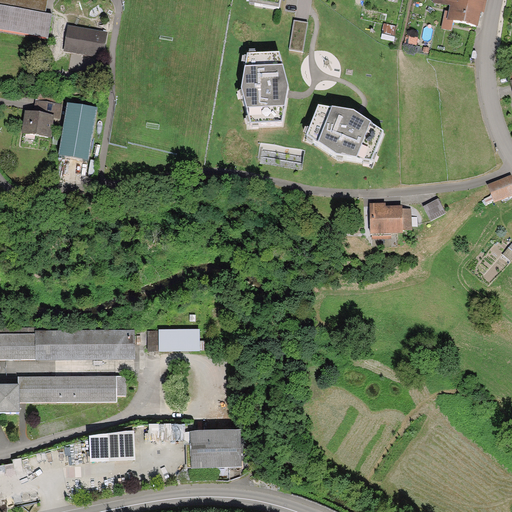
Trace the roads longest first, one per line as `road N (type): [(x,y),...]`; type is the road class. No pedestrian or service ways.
road 1 (residential): [(511,169),(485,181),(377,192),(304,191),(207,173),(14,192),(0,179)]
road 2 (secondary): [(100,511),(185,497),(235,497),(298,511)]
road 3 (tertiary): [(496,0),(488,92),(511,155)]
